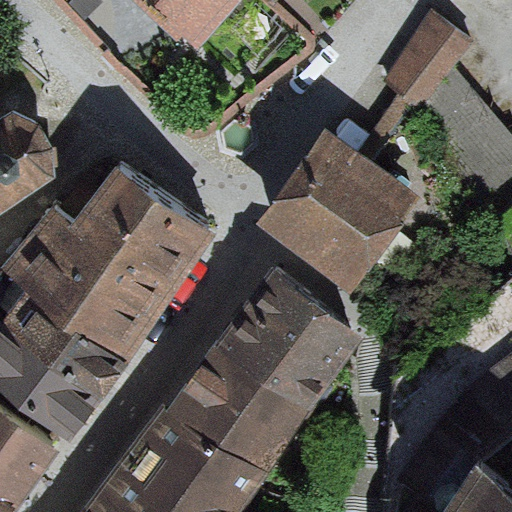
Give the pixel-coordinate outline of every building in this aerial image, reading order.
[(242,0),(150,0),(201,46),(242,0)] [(264,0),(276,9),(282,0),(264,0)] [(452,16),(386,68),(501,212),(511,203),(511,124),(463,62),(479,50),(452,16)] [(0,220),(56,186),(11,111),(0,117),(0,220)] [(319,141),(260,223),(320,265),(359,293),(417,211),(319,141)] [(0,320),(0,511),(11,511),(208,234),(116,167),(69,230),(43,211),(0,269),(0,277),(19,297),(0,320)] [(166,412),(264,483),(355,337),(271,274),(166,412)] [(511,511),(511,347),(485,366),(405,468),(427,488),(408,511),(511,511)] [(243,511),(264,483),(166,412),(157,405),(79,511),(243,511)]
